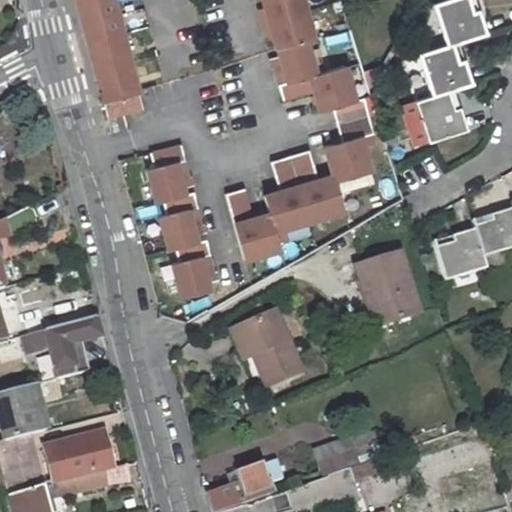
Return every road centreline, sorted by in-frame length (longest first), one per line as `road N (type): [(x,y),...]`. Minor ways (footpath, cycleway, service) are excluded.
road 1 (residential): [(56,38),(176,511)]
road 2 (unknown): [(438,189),(139,365)]
